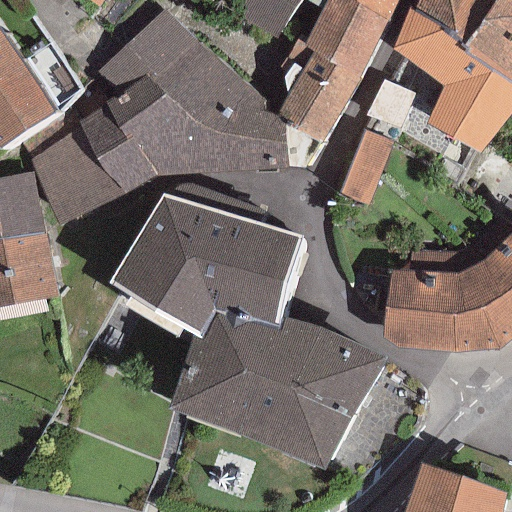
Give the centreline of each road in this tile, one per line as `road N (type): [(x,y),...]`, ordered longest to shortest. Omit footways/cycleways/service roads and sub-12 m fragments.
road 1 (residential): [(407,0),(324,196),(330,285),(337,309),(378,347),(478,398)]
road 2 (residential): [(369,511),(478,398)]
